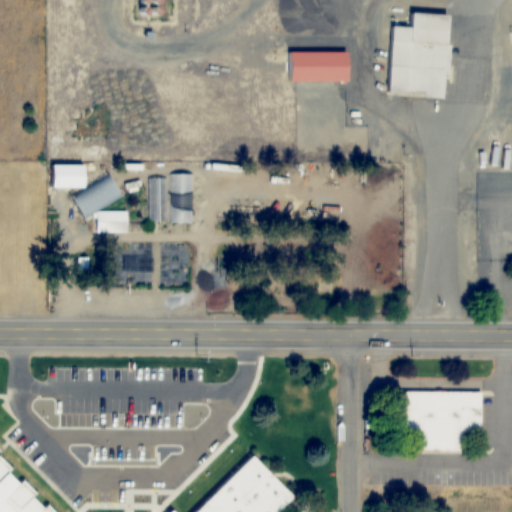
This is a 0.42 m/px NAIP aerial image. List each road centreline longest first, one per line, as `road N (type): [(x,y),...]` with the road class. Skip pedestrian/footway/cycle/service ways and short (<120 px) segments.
road 1 (secondary): [(0,331),(511,335)]
road 2 (residential): [(350,333),(350,511)]
